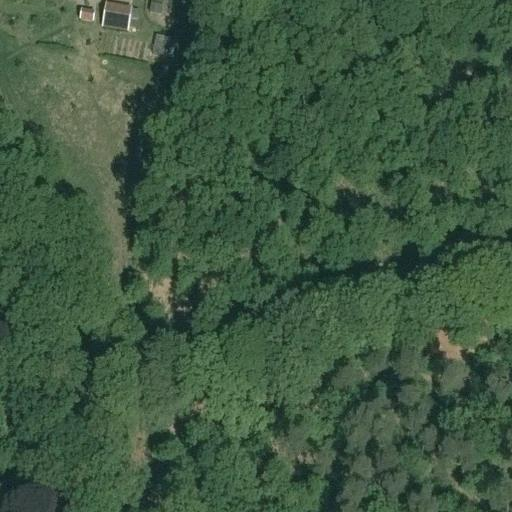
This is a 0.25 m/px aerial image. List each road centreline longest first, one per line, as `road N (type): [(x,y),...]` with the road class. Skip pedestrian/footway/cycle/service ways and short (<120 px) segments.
road 1 (track): [(98,446),(511,318)]
road 2 (unclassified): [(122,511),(0,165)]
